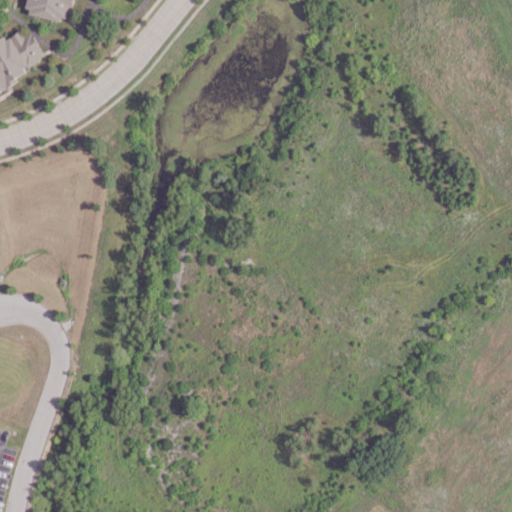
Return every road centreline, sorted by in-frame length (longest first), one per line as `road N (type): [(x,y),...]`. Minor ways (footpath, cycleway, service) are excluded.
road 1 (residential): [(15,511),(60,372),(55,338),(42,320),(25,309),(0,309)]
road 2 (tertiary): [(178,0),(100,88),(41,125),(0,138)]
